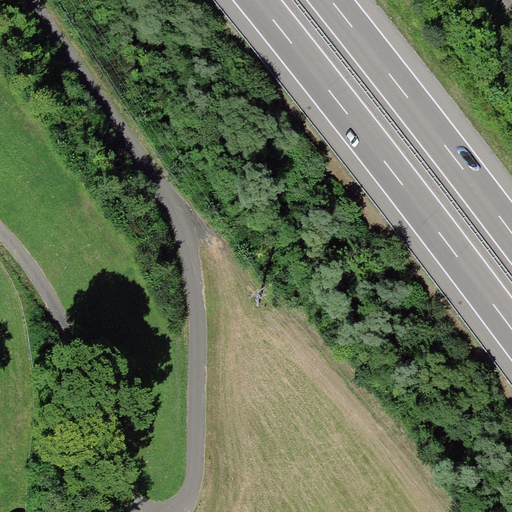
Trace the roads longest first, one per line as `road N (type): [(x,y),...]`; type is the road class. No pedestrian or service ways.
road 1 (track): [(173,511),(187,484),(193,414),(185,247),(108,114),(28,0)]
road 2 (motorway): [(256,0),(511,329)]
road 3 (track): [(131,511),(48,293),(0,232)]
road 4 (motorway): [(511,230),(332,0)]
